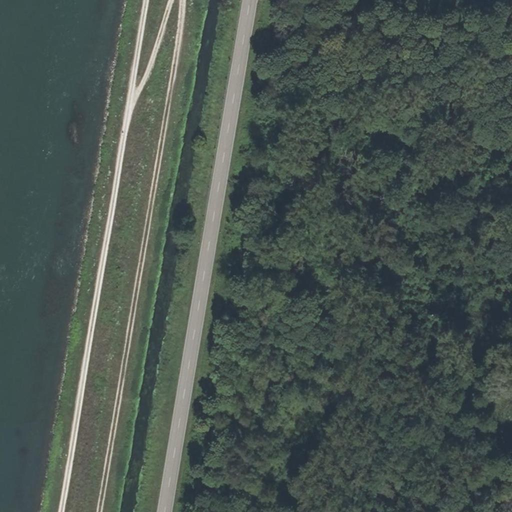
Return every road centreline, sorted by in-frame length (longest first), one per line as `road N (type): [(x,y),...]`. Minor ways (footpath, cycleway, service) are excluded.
road 1 (track): [(183,0),(99,511)]
road 2 (tertiary): [(249,0),(166,511)]
road 3 (track): [(129,104),(59,511)]
